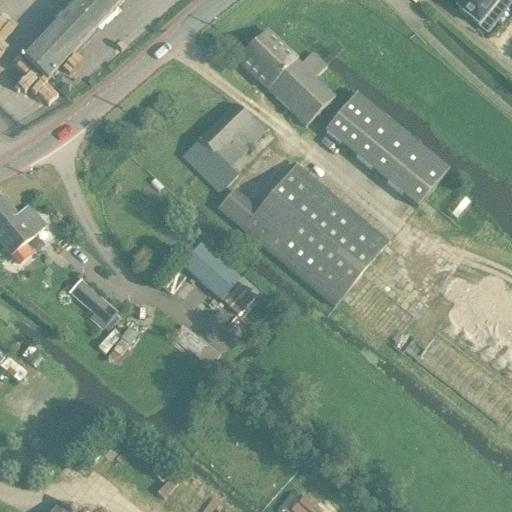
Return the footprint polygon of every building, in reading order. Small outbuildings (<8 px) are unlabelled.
[(80,0),(24,61),(47,82),(123,0),(80,0)] [(511,0),(464,0),(456,10),(472,23),(487,35),(488,36),(511,6),(511,0)] [(268,35),(240,64),(305,129),(317,118),(330,104),(334,100),(315,81),(326,69),(325,68),(321,64),(313,55),(302,68),(268,35)] [(330,104),(317,118),(329,128),(325,133),(419,209),(442,180),(449,171),(356,95),(341,113),(330,104)] [(267,132),(235,106),(184,159),(220,196),(237,179),(229,170),(267,132)] [(335,310),(390,244),(297,166),(259,212),(235,191),(217,212),(335,310)] [(0,196),(0,243),(11,257),(18,265),(30,255),(23,247),(46,228),(30,210),(21,219),(1,196),(0,196)] [(222,303),(241,281),(202,245),(181,268),(222,303)] [(116,317),(119,315),(81,282),(69,295),(93,316),(89,321),(103,332),(103,331),(108,335),(121,321),(116,317)] [(170,342),(208,372),(220,357),(182,327),(170,342)] [(511,393),(438,337),(414,368),(511,443),(511,393)] [(0,368),(19,384),(26,376),(0,354),(0,368)]
